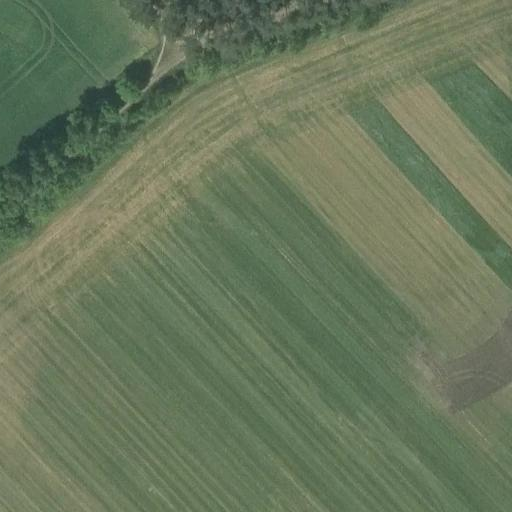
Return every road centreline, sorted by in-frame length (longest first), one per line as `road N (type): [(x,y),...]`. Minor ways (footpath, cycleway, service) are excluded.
road 1 (track): [(181,52),(0,215)]
road 2 (track): [(181,52),(320,0)]
